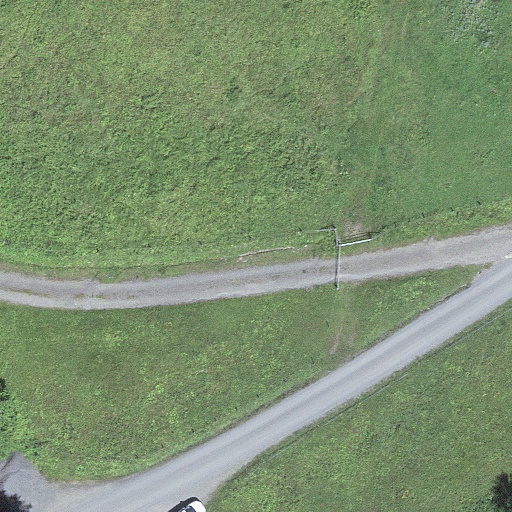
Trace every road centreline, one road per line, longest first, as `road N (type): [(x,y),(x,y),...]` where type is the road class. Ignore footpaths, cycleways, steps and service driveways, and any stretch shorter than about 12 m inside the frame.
road 1 (track): [(511,248),(122,295),(0,285)]
road 2 (track): [(511,273),(108,511)]
